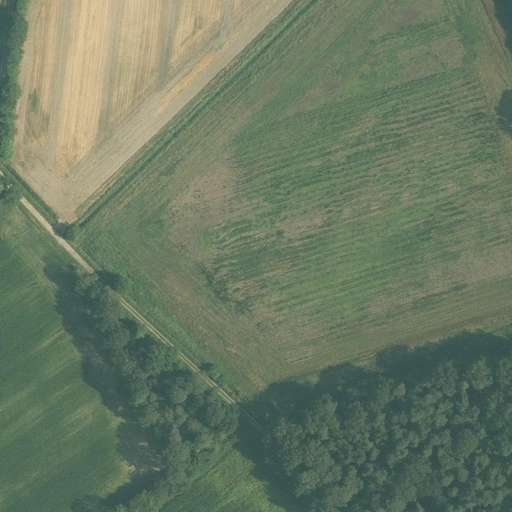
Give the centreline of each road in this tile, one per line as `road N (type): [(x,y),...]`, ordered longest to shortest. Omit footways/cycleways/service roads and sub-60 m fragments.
road 1 (track): [(348,511),(0,178)]
road 2 (track): [(0,133),(13,0)]
